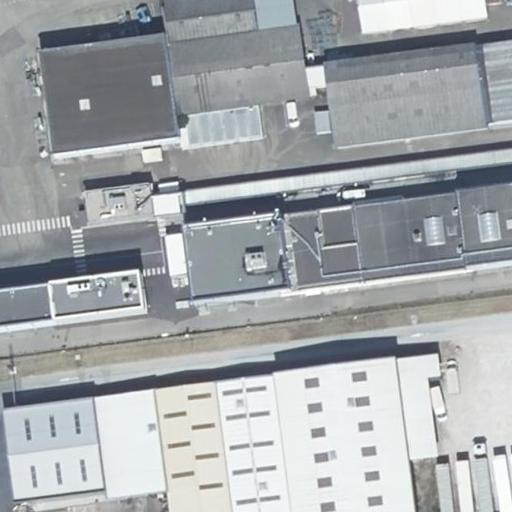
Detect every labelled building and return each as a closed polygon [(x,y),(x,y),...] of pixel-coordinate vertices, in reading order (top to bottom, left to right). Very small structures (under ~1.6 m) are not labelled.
[(511,38),(302,62),(295,0),(154,0),(159,42),(33,56),(44,157),(171,143),(168,119),(297,105),(296,96),(324,93),(330,147),(511,126),(511,38)] [(355,0),(358,32),(484,22),(482,0),(355,0)] [(146,186),(79,194),(83,227),(148,219),(147,209),(511,165),(511,149),(147,194),(146,186)] [(511,184),(176,227),(186,300),(511,259),(511,184)] [(0,333),(61,325),(56,291),(0,298),(0,333)] [(434,350),(391,356),(405,462),(434,458),(423,377),(438,375),(434,350)] [(411,511),(405,462),(391,356),(90,397),(102,486),(104,500),(162,492),(164,511),(411,511)] [(102,486),(90,397),(0,409),(0,442),(6,501),(102,486)]
